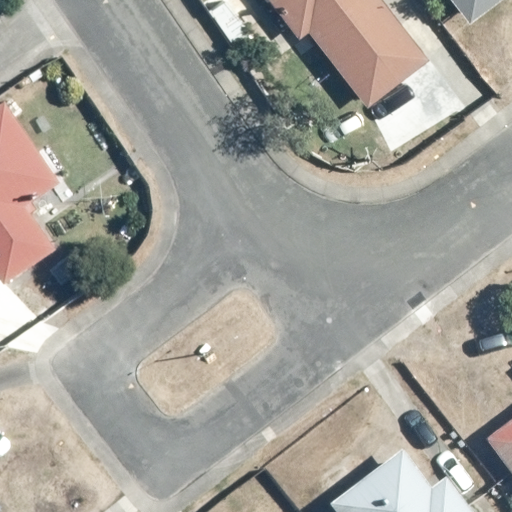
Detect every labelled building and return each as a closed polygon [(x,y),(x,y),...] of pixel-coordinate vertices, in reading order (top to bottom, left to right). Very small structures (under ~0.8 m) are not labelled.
[(430,60),(384,0),(269,0),(300,40),(310,32),(368,107),(430,60)] [(450,0),(470,24),(501,0),(450,0)] [(4,101),(0,104),(0,277),(5,284),(56,248),(27,207),(62,183),(4,101)] [(511,416),(485,436),(511,471),(511,416)] [(403,449),(331,503),(337,511),(474,511),(448,477),(432,488),(403,449)]
